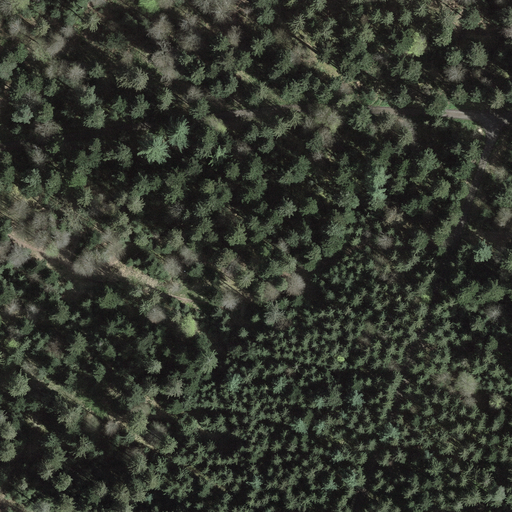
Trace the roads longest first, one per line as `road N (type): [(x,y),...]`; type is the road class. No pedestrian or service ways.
road 1 (track): [(511,110),(273,107),(0,145)]
road 2 (track): [(501,112),(354,511)]
